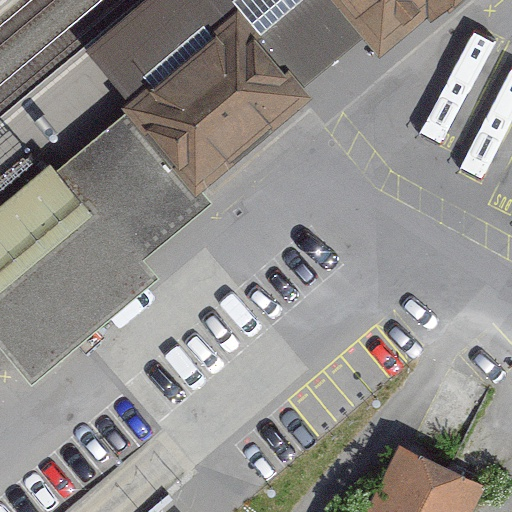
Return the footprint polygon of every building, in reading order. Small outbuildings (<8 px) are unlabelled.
[(145,0),(85,51),(126,103),(236,10),(303,89),(366,36),(336,0),(145,0)] [(336,0),(366,36),(380,52),(424,15),(431,23),(458,0),(336,0)] [(126,103),(120,108),(127,117),(194,195),(310,97),(303,89),(236,10),(126,103)] [(127,117),(62,172),(86,200),(141,264),(206,209),(194,195),(127,117)] [(86,200),(0,273),(0,347),(32,384),(154,279),(141,264),(86,200)] [(462,511),(480,479),(404,440),(366,511),(462,511)]
